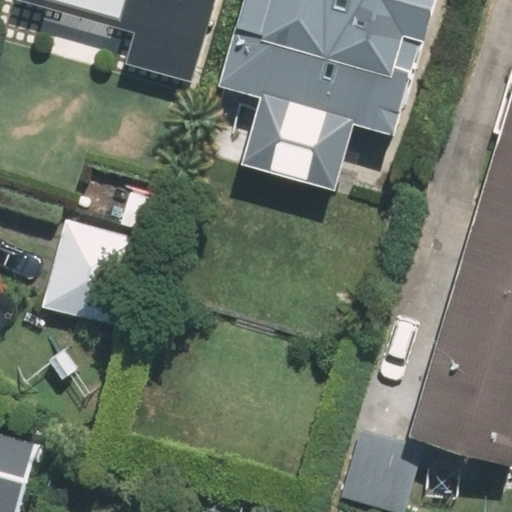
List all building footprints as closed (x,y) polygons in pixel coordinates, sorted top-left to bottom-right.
[(48,0),(136,24),(129,50),(203,70),(221,0),(48,0)] [(442,0),(247,0),(229,65),(273,77),(254,145),(344,171),(359,116),(406,129),(442,0)] [(511,102),(422,420),(511,445),(511,102)] [(148,229),(72,211),(50,300),(126,318),(148,229)] [(24,511),(47,438),(0,423),(0,505),(21,511),(24,511)] [(426,444),(362,424),(342,488),(406,507),(426,444)]
